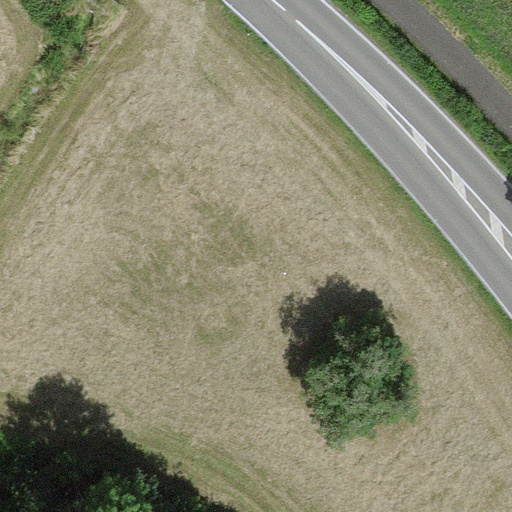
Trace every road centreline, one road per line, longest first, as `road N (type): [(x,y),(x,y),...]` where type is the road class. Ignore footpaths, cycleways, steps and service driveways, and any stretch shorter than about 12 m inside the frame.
road 1 (secondary): [(272,0),(354,73),(511,241)]
road 2 (track): [(388,0),(511,115)]
